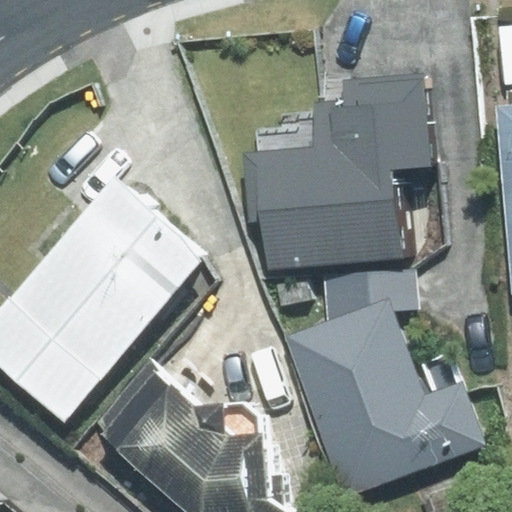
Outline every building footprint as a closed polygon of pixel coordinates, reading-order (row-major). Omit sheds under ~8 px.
[(261,219),(275,218),(279,265),(431,252),(423,170),(461,167),(451,62),(362,70),(365,102),(332,105),(334,135),(255,142),(261,219)] [(234,255),(142,169),(0,320),(0,350),(77,423),(234,255)] [(302,336),(367,489),(504,432),(484,383),(451,396),(416,315),(435,307),(435,268),(335,281),(336,322),(302,336)] [(212,511),(302,511),(288,432),(242,429),(169,370),(116,435),(212,511)] [(0,511),(13,498),(0,485),(0,511)]
